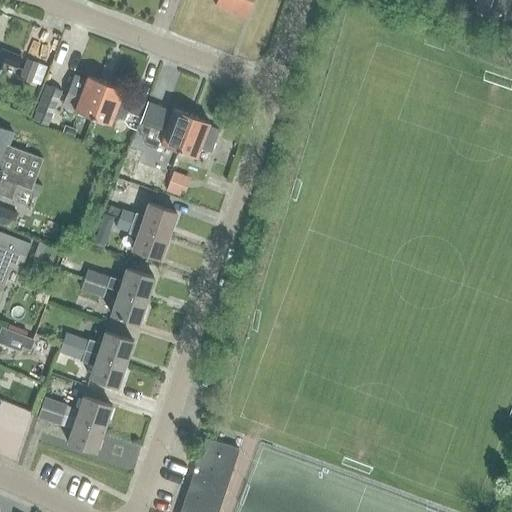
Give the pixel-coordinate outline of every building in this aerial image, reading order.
[(216,0),(215,5),(245,17),(251,0),(216,0)] [(474,0),(470,10),(485,17),(491,0),(474,0)] [(496,0),(492,11),(503,15),(509,0),(496,0)] [(511,0),(509,0),(500,22),(511,27),(511,0)] [(17,67),(21,56),(1,49),(0,50),(0,64),(1,62),(17,67)] [(39,86),(47,66),(25,58),(17,78),(39,86)] [(92,116),(105,82),(87,75),(85,79),(74,75),(66,96),(77,100),(74,110),(92,116)] [(124,118),(132,97),(121,93),(123,89),(105,82),(92,116),(109,123),(113,114),(124,118)] [(31,120),(48,126),(62,91),(45,85),(31,120)] [(173,108),(171,112),(146,103),(137,125),(142,137),(144,142),(154,146),(160,144),(161,143),(178,150),(191,115),(173,108)] [(191,115),(178,150),(195,156),(199,147),(210,151),(218,130),(207,126),(208,122),(191,115)] [(33,182),(42,158),(8,145),(13,132),(0,127),(0,194),(10,199),(16,184),(9,181),(11,174),(33,182)] [(189,178),(172,171),(164,190),(182,197),(189,178)] [(166,179),(155,175),(150,188),(161,193),(166,179)] [(168,235),(176,212),(148,202),(143,215),(133,211),(133,212),(120,208),(117,217),(140,225),(168,235)] [(16,213),(0,206),(0,224),(10,228),(16,213)] [(104,213),(100,224),(110,228),(114,217),(104,213)] [(168,235),(140,225),(117,217),(114,227),(126,232),(126,233),(136,236),(131,248),(160,258),(168,235)] [(10,268),(19,271),(30,242),(0,230),(0,300),(4,290),(2,289),(10,268)] [(52,264),(58,248),(38,241),(33,257),(52,264)] [(85,268),(82,279),(106,287),(106,286),(118,290),(118,291),(145,300),(146,300),(153,277),(125,268),(121,281),(109,277),(85,268)] [(82,279),(79,288),(102,297),(106,287),(82,279)] [(118,291),(110,314),(138,323),(146,300),(145,300),(118,291)] [(4,328),(0,326),(0,343),(19,351),(21,347),(29,350),(33,339),(25,336),(4,328)] [(84,350),(96,354),(125,363),(132,340),(104,331),(100,344),(64,332),(61,342),(84,350)] [(96,354),(84,350),(61,342),(57,352),(93,364),(96,354)] [(117,386),(125,363),(96,354),(93,364),(89,377),(117,386)] [(82,395),(74,418),(103,428),(111,405),(82,395)] [(42,396),(38,406),(63,415),(66,405),(42,396)] [(95,451),(103,428),(74,418),(63,415),(38,406),(35,417),(71,429),(67,442),(95,451)] [(179,511),(217,511),(238,449),(204,437),(179,511)]
